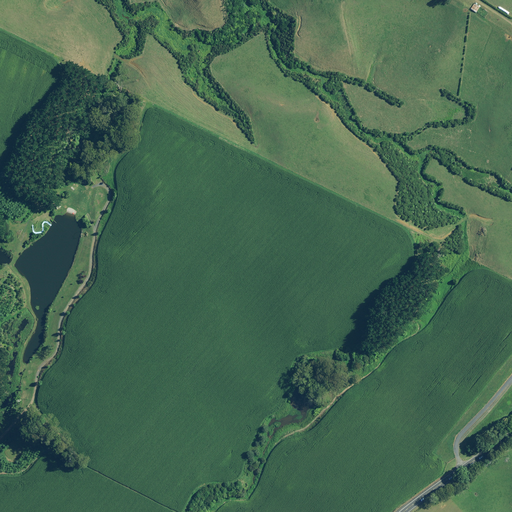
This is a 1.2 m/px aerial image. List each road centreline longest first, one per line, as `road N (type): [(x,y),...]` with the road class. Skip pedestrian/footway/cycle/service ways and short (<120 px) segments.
road 1 (track): [(78,205),(93,227),(90,268),(60,321),(58,344),(27,411),(0,440)]
road 2 (primary): [(405,511),(511,434)]
